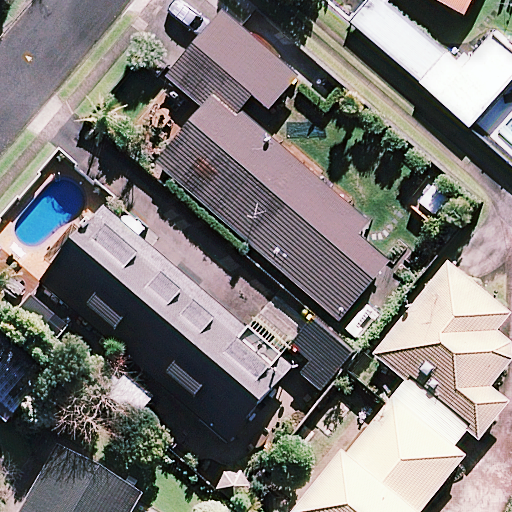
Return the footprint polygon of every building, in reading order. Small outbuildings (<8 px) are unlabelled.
[(464,72),(382,0),(374,0),(354,23),(473,129),(511,85),(511,46),(498,34),(464,72)] [(435,0),(467,18),(476,0),(435,0)] [(302,81),(228,16),(173,80),(212,114),(177,154),(183,159),(167,178),(339,328),(386,273),(355,245),(372,226),(242,114),(256,98),(273,113),(302,81)] [(292,376),(106,216),(44,289),(230,448),(292,376)] [(508,322),(447,272),(374,362),(406,388),(304,511),(424,511),(463,465),(450,454),(465,436),(478,447),(507,410),(488,395),(511,365),(511,354),(494,340),(508,322)] [(301,366),(292,376),(317,398),(355,354),(313,318),(284,352),(301,366)] [(33,396),(0,370),(0,423),(8,429),(33,396)] [(135,511),(141,502),(59,454),(24,511),(135,511)]
